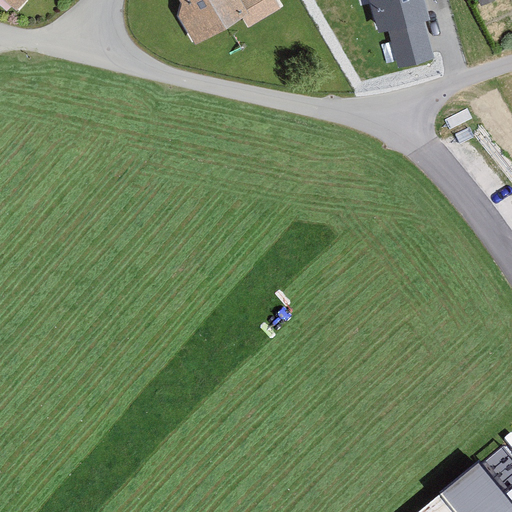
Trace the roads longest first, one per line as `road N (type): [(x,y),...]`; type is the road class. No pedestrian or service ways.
road 1 (residential): [(367,120),(75,51)]
road 2 (residential): [(511,260),(420,147),(367,120)]
road 3 (residential): [(367,120),(511,63)]
